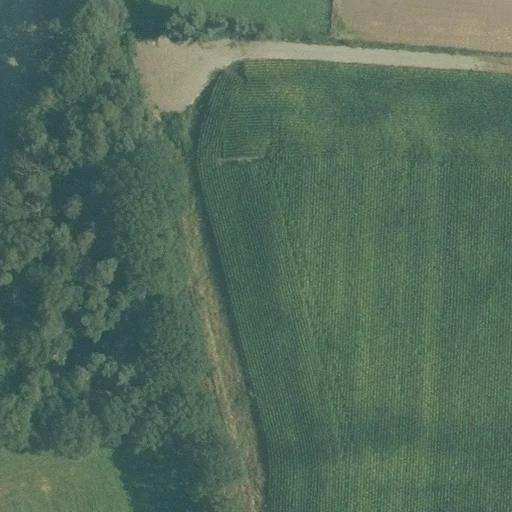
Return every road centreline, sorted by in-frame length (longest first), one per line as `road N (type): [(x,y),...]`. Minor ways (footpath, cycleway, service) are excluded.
road 1 (unknown): [(220,511),(94,0)]
road 2 (track): [(257,511),(142,68)]
